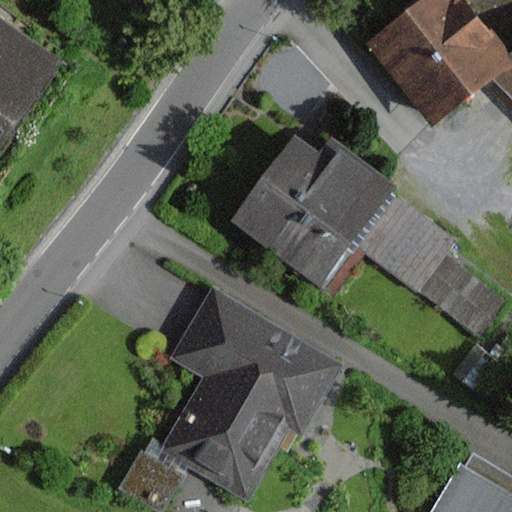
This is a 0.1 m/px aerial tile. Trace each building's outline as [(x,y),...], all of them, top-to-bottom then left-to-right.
[(141,0),(162,15),(173,0),(141,0)] [(447,0),(395,42),(457,120),(511,76),(511,33),(485,0),(447,0)] [(511,0),(485,0),(511,33),(511,0)] [(0,172),(78,59),(0,5),(0,172)] [(352,149),(345,159),(324,143),(265,220),(350,284),(378,247),(434,289),(435,287),(497,334),(511,313),(511,290),(462,253),(472,238),(352,149)] [(265,492),(307,420),(321,428),(358,366),(235,293),(198,355),(229,373),(186,446),(265,492)] [(146,442),(128,479),(169,498),(186,462),(146,442)] [(511,511),(511,464),(491,453),(484,465),(479,462),(448,511),(511,511)]
